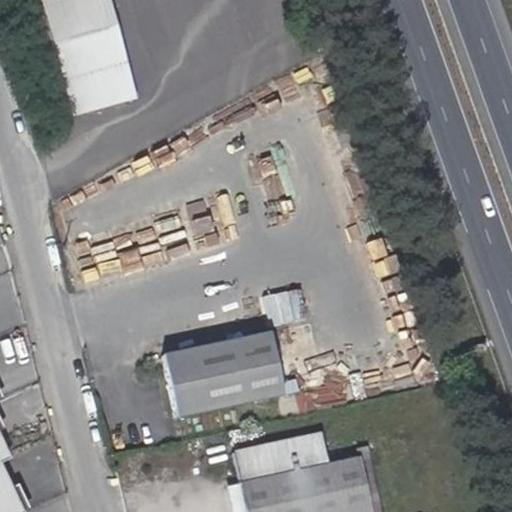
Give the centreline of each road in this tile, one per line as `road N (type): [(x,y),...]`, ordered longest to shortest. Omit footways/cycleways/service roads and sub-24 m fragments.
road 1 (residential): [(0,130),(95,511)]
road 2 (motorway): [(410,0),(511,283)]
